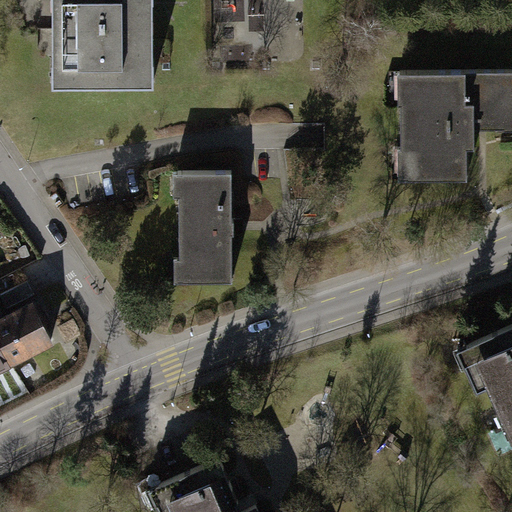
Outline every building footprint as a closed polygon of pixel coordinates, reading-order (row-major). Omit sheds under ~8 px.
[(152,0),(54,0),(53,72),(151,73),(152,0)] [(511,70),(407,71),(407,181),(473,181),(473,131),(511,130),(511,70)] [(238,176),(180,175),(178,280),(236,281),(238,176)] [(33,285),(4,296),(9,310),(39,299),(33,285)] [(37,299),(0,318),(0,374),(60,344),(37,299)] [(511,339),(484,353),(511,409),(511,408),(511,339)] [(262,511),(248,479),(198,502),(202,511),(262,511)]
